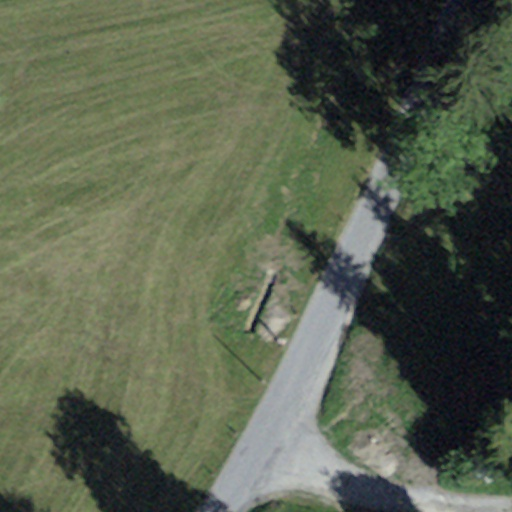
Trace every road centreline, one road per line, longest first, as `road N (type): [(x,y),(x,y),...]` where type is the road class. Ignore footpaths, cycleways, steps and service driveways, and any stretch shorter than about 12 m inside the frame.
road 1 (unclassified): [(206,511),(255,437),(457,0)]
road 2 (track): [(511,505),(382,487),(255,437)]
